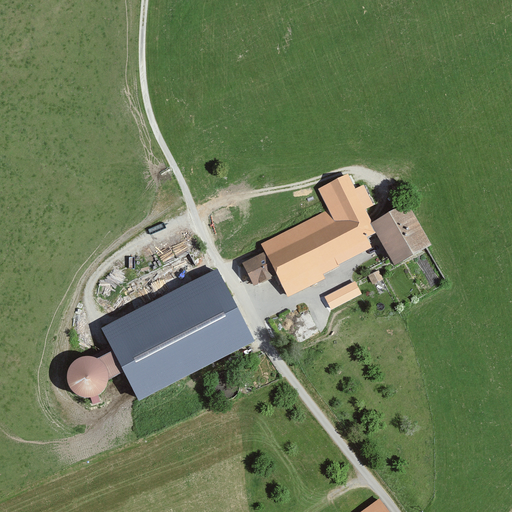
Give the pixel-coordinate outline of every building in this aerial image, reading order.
[(277,272),(286,291),(375,245),(371,237),(380,233),(349,173),(317,189),(328,211),(262,244),(268,255),(249,265),(258,282),(277,272)] [(412,208),(381,224),(399,260),(431,244),(412,208)] [(379,269),(369,274),(373,282),(383,277),(379,269)] [(254,342),(218,270),(103,328),(139,400),(254,342)] [(356,282),(328,298),(334,309),(362,294),(356,282)] [(69,375),(68,381),(70,388),(75,393),(81,397),(88,398),(95,396),(101,391),(105,384),(105,376),(102,369),(97,364),(89,361),(82,362),(76,364),(71,369),(69,375)]
